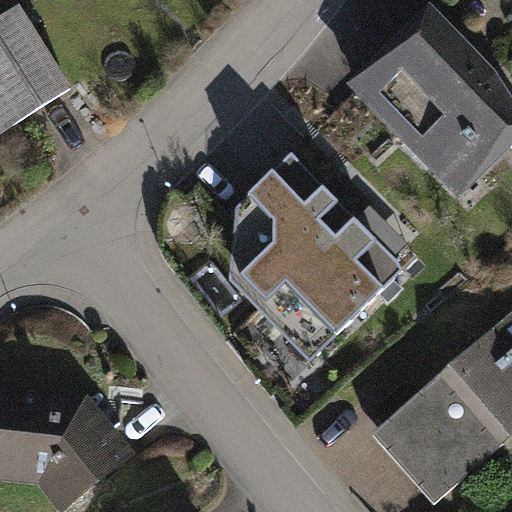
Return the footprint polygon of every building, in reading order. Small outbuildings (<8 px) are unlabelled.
[(511,93),(430,14),(352,93),(462,201),(511,150),(511,93)] [(0,146),(74,101),(22,16),(0,29),(0,146)] [(405,268),(294,150),(240,202),(232,272),(311,358),(405,268)] [(511,310),(369,429),(431,501),(511,431),(511,310)] [(3,377),(0,390),(0,475),(37,479),(60,508),(136,449),(88,387),(3,377)]
